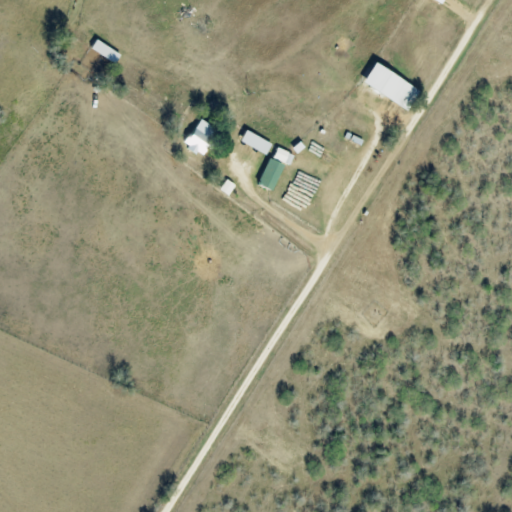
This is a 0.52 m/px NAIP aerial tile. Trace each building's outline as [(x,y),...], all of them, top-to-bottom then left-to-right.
[(414,91),(367,62),(354,83),(402,112),(414,91)] [(209,128),(194,118),(178,146),(193,155),(209,128)] [(234,143),(262,154),(267,142),(239,131),(234,143)] [(291,156),(272,147),(267,158),(286,166),(291,156)] [(252,185),(267,191),(278,165),(263,158),(252,185)]
